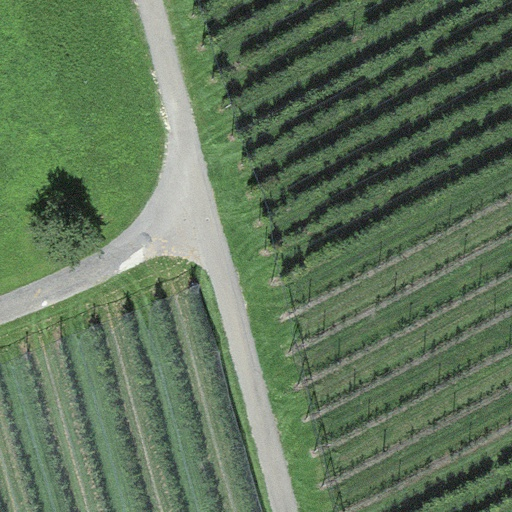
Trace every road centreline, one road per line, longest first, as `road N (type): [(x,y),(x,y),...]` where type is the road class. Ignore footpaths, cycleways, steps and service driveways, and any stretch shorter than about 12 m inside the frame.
road 1 (track): [(155,0),(299,511)]
road 2 (track): [(213,209),(135,261),(0,316)]
